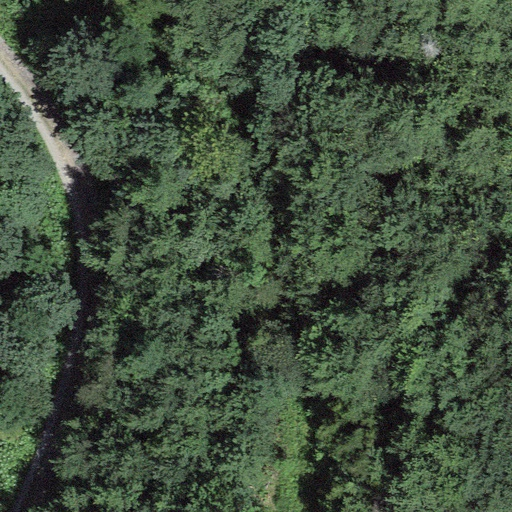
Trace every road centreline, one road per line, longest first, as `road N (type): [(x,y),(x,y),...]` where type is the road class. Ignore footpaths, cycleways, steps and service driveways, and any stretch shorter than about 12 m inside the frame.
road 1 (track): [(69,0),(223,81),(285,261),(305,511)]
road 2 (track): [(0,61),(73,134),(119,303),(55,511)]
